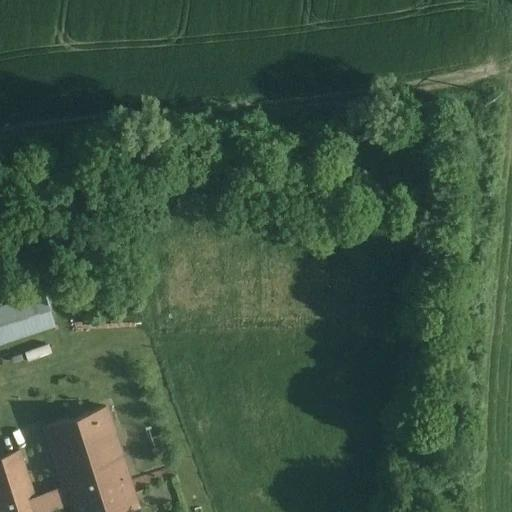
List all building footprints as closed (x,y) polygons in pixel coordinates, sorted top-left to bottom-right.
[(41,293),(0,306),(0,340),(51,324),(41,293)] [(68,502),(69,508),(131,488),(105,406),(44,425),(61,481),(68,502)] [(18,452),(0,457),(0,511),(34,511),(37,511),(30,491),(18,452)] [(61,481),(30,491),(37,511),(68,502),(61,481)] [(138,511),(131,488),(69,508),(70,511),(138,511)]
